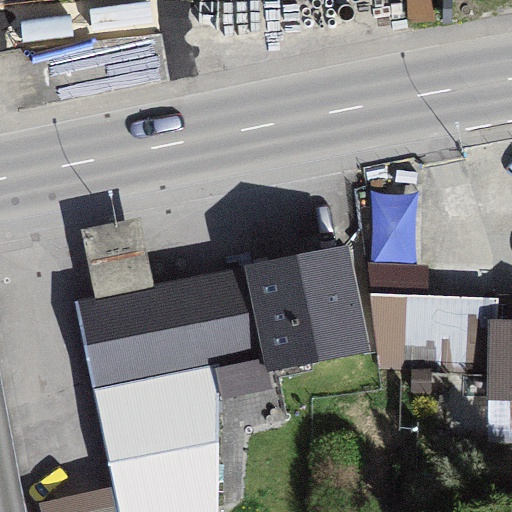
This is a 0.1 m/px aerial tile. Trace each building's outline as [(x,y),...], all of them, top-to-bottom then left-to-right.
[(252,270),(272,366),(275,366),(362,347),(342,254),(254,270),(252,270)] [(252,270),(75,306),(113,490),(117,511),(216,511),(216,509),(237,500),(243,421),(285,413),(275,366),(272,366),(252,270)] [(496,326),(497,306),(370,300),(378,367),(494,372),(496,326)] [(511,326),(496,326),(494,372),(495,393),(511,393),(511,326)] [(117,511),(113,490),(40,505),(42,511),(117,511)]
